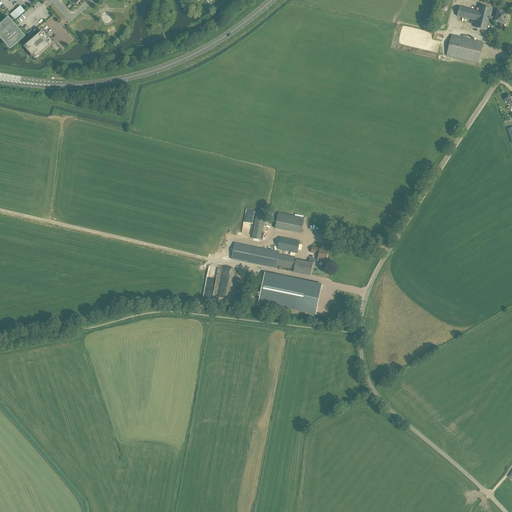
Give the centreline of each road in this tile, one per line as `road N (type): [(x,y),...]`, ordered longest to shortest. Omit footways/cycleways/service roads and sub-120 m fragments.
road 1 (unclassified): [(504,511),(371,390),(359,333),(375,275),(511,62)]
road 2 (track): [(0,210),(224,262),(232,237),(269,245),(272,231),(389,251)]
road 3 (primary): [(0,77),(64,84),(151,71),(228,34),(271,0)]
